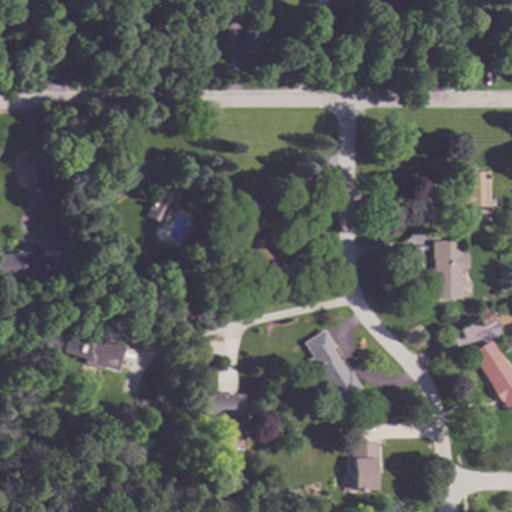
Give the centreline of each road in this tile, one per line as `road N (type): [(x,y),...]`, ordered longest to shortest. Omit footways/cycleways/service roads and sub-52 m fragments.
road 1 (tertiary): [(511,98),(0,101)]
road 2 (residential): [(449,481),(425,383),(370,325),(347,280),(343,99)]
